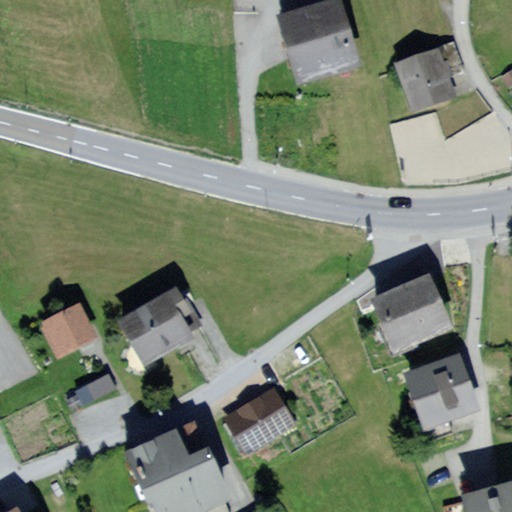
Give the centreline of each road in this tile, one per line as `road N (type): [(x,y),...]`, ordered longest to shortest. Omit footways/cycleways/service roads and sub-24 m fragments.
road 1 (residential): [(0,483),(194,403),(379,271),(396,256),(411,216)]
road 2 (primary): [(411,216),(334,206),(0,122)]
road 3 (residential): [(511,118),(469,60),(455,0)]
